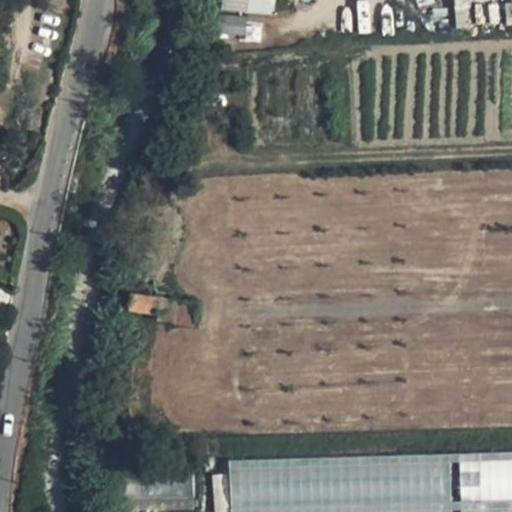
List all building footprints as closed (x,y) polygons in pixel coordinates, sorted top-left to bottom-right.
[(223,0),(222,8),(273,14),(274,0),(223,0)] [(455,0),(459,31),(503,25),(500,0),(455,0)] [(0,305),(11,307),(14,289),(0,286),(0,305)] [(132,292),(129,309),(158,313),(157,319),(194,325),(198,302),(132,292)] [(511,511),(511,451),(228,461),(229,511),(511,511)]
